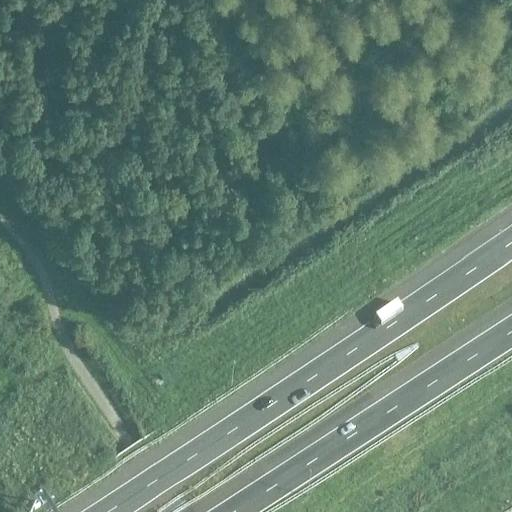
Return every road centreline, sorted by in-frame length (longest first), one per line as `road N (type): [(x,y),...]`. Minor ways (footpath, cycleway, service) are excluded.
road 1 (motorway): [(511,244),(108,511)]
road 2 (motorway): [(511,331),(235,511)]
